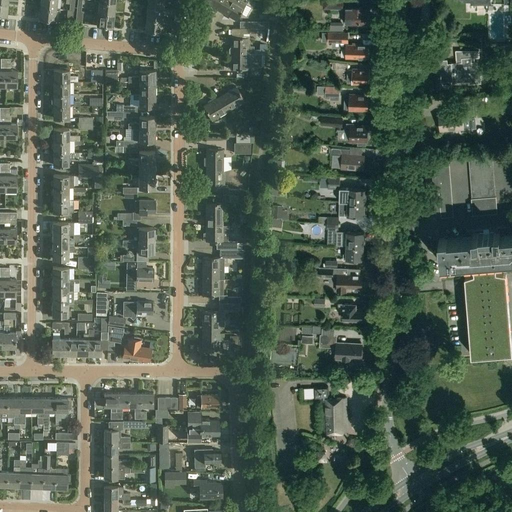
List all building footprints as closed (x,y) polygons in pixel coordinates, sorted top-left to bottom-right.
[(115,2),(99,0),(98,12),(114,14),(115,2)] [(203,0),(217,8),(221,0),(203,0)] [(243,0),(221,0),(217,8),(236,20),(247,2),(243,0)] [(343,0),(331,0),(331,8),(343,8),(343,7),(343,0)] [(0,13),(7,15),(8,2),(0,1),(0,13)] [(146,17),(162,19),(164,7),(147,5),(146,17)] [(38,18),(55,20),(56,8),(40,6),(38,18)] [(368,10),(362,10),(362,8),(353,8),(347,8),(347,7),(343,7),(343,8),(342,22),(353,22),(361,23),(361,25),(367,25),(367,23),(368,23),(368,10)] [(96,24),(113,26),(114,14),(98,12),(96,24)] [(509,13),(497,14),(499,29),(511,28),(509,13)] [(145,29),(161,31),(162,19),(146,17),(145,29)] [(348,32),(328,32),(328,42),(348,43),(348,32)] [(231,45),(229,48),(228,52),(231,52),(248,53),(254,53),(254,45),(250,45),(250,43),(248,43),(248,37),(231,36),(231,45)] [(369,45),(361,45),(361,43),(352,43),(352,45),(347,44),(347,57),(352,57),(352,58),(369,58),(369,56),(370,56),(371,52),(369,51),(369,45)] [(441,72),(442,82),(452,81),(452,83),(470,81),(470,83),(480,82),(479,68),(477,68),(477,62),(471,63),(471,58),(479,57),(479,50),(456,50),(456,51),(457,64),(452,64),(452,63),(447,64),(447,60),(438,60),(439,72),(441,72)] [(254,53),(248,53),(231,52),(231,68),(247,69),(248,60),(257,60),(257,64),(262,64),(262,53),(254,53)] [(17,69),(10,69),(10,58),(6,58),(6,86),(17,86),(17,69)] [(69,81),(69,73),(69,69),(69,66),(63,66),(63,69),(53,69),(53,81),(69,81)] [(134,81),(139,81),(155,81),(155,69),(139,69),(139,76),(129,76),(129,77),(129,81),(134,81)] [(347,70),(347,82),(352,83),(370,84),(370,78),(369,77),(369,70),(353,69),(353,70),(347,70)] [(69,81),(53,81),(53,93),(69,93),(69,81)] [(139,81),(139,93),(155,93),(155,81),(139,81)] [(217,97),(225,112),(244,101),(236,86),(217,97)] [(325,86),(325,96),(339,97),(340,87),(325,86)] [(69,93),(53,93),(53,105),(69,105),(69,93)] [(139,99),(139,106),(155,106),(155,93),(139,93),(133,93),(133,99),(139,99)] [(350,95),(344,95),(344,109),(349,109),(349,110),(369,110),(369,103),(368,103),(368,95),(350,95)] [(203,105),(212,120),(225,112),(217,97),(203,105)] [(461,112),(439,114),(440,131),(475,127),(473,104),(461,106),(461,112)] [(53,117),(69,117),(69,105),(53,105),(53,117)] [(117,111),(107,111),(107,116),(113,117),(113,119),(123,119),(123,117),(137,117),(137,111),(123,111),(119,111),(117,111)] [(320,125),(342,127),(343,116),(321,114),(320,125)] [(133,128),(155,128),(155,116),(139,116),(139,123),(138,123),(137,122),(134,121),(133,123),(129,123),(129,128),(133,128)] [(17,137),(17,123),(5,123),(5,137),(17,137)] [(350,125),(350,126),(346,126),(345,138),(350,139),(350,140),(357,140),(357,145),(366,145),(366,140),(367,141),(367,139),(368,139),(368,133),(367,133),(367,126),(358,126),(358,125),(350,125)] [(74,140),(80,140),(80,134),(69,134),(69,128),(53,128),(53,140),(74,140)] [(155,141),(155,128),(133,128),(133,140),(116,140),(116,146),(123,146),(137,146),(137,140),(139,140),(139,141),(155,141)] [(251,153),(251,136),(244,136),(244,134),(239,134),(239,136),(237,136),(237,142),(234,142),(234,153),(251,153)] [(74,140),(53,140),(53,152),(69,152),(74,152),(74,144),(74,140)] [(204,157),(204,165),(206,165),(206,170),(223,170),(223,148),(206,148),(206,157),(204,157)] [(330,154),(342,155),(341,168),(363,169),(364,156),(349,155),(350,149),(331,148),(330,154)] [(134,164),(139,164),(155,164),(155,151),(139,151),(139,158),(128,158),(128,164),(134,164)] [(74,152),(69,152),(53,152),(53,165),(69,165),(69,158),(74,158),(74,152)] [(10,162),(5,162),(5,190),(17,190),(17,174),(10,174),(10,162)] [(79,164),(79,169),(93,170),(99,170),(102,170),(102,162),(93,162),(93,164),(79,164)] [(139,176),(155,176),(155,164),(139,164),(139,176)] [(206,186),(223,186),(223,170),(206,170),(206,186)] [(74,175),(69,175),(53,174),(53,187),(74,187),(74,175)] [(139,188),(154,188),(155,176),(139,176),(139,188)] [(340,177),(328,176),(328,188),(339,189),(340,177)] [(228,186),(223,187),(223,195),(243,194),(243,188),(228,189),(228,186)] [(53,187),(53,199),(69,199),(69,187),(74,187),(53,187)] [(347,201),(347,202),(364,202),(364,200),(366,200),(367,195),(365,195),(365,188),(345,188),(345,194),(347,194),(347,201)] [(483,197),(471,197),(472,215),(497,213),(495,196),(483,197)] [(53,199),(53,211),(74,211),(74,199),(69,199),(53,199)] [(155,201),(155,200),(136,199),(135,211),(139,212),(139,213),(147,213),(147,212),(154,212),(155,207),(156,207),(157,201),(155,201)] [(364,202),(347,202),(347,201),(339,201),(339,215),(344,215),(344,216),(364,216),(364,202)] [(223,203),(206,203),(206,225),(223,225),(223,203)] [(10,223),(10,218),(16,218),(17,212),(4,212),(4,223),(5,223),(10,223)] [(157,221),(157,213),(147,213),(148,221),(157,221)] [(229,226),(243,226),(243,218),(230,217),(229,226)] [(269,218),(268,225),(281,227),(282,219),(269,218)] [(68,234),(73,234),(74,234),(74,222),(53,222),(53,234),(68,234)] [(10,223),(5,223),(5,228),(5,242),(16,242),(17,228),(10,228),(10,223)] [(223,241),(223,225),(206,225),(206,241),(223,241)] [(138,227),(138,240),(154,240),(154,227),(138,227)] [(345,245),(363,246),(363,244),(365,244),(365,238),(363,238),(363,232),(337,231),(336,244),(345,245)] [(474,272),(465,275),(471,355),(511,352),(505,272),(496,270),(495,258),(511,256),(511,233),(500,235),(499,231),(472,234),(472,237),(447,239),(447,238),(438,239),(440,263),(473,260),(474,272)] [(68,234),(53,234),(53,246),(68,246),(68,234)] [(133,240),(123,240),(123,246),(138,246),(138,252),(154,252),(154,240),(138,240),(133,240)] [(237,241),(222,241),(222,249),(237,249),(237,241)] [(345,253),(343,253),(343,259),(362,259),(363,246),(345,245),(345,253)] [(75,246),(68,246),(53,246),(53,258),(68,258),(68,251),(74,251),(75,246)] [(78,262),(92,263),(96,263),(96,259),(95,259),(95,247),(88,247),(88,257),(78,256),(78,262)] [(244,249),(220,249),(220,257),(224,257),(244,258),(244,249)] [(220,257),(203,257),(203,279),(219,279),(223,279),(224,279),(224,257),(220,257)] [(96,271),(96,263),(92,263),(78,262),(78,268),(88,268),(88,271),(96,271)] [(137,280),(153,280),(153,279),(154,278),(154,274),(153,273),(153,267),(146,267),(146,262),(137,262),(137,268),(133,268),(133,276),(137,276),(137,280)] [(277,265),(264,265),(264,274),(269,274),(269,272),(277,272),(277,265)] [(53,266),(53,279),(68,279),(68,278),(68,267),(53,266)] [(318,276),(320,276),(332,277),(332,267),(319,266),(318,276)] [(16,295),(16,279),(9,279),(10,267),(5,267),(5,295),(16,295)] [(109,279),(106,279),(106,267),(99,267),(98,280),(96,279),(96,284),(98,284),(98,287),(109,287),(109,279)] [(345,287),(361,288),(361,287),(363,286),(363,282),(361,281),(361,274),(337,274),(336,291),(345,291),(345,287)] [(68,279),(53,279),(53,291),(68,291),(74,291),(74,283),(73,283),(73,279),(74,279),(74,278),(68,278),(68,279)] [(203,279),(202,295),(220,295),(223,295),(223,279),(219,279),(203,279)] [(74,291),(68,291),(53,291),(53,303),(68,303),(92,303),(92,299),(73,299),(74,291)] [(220,295),(220,303),(242,303),(242,297),(228,297),(228,295),(223,295),(220,295)] [(145,315),(145,314),(152,314),(152,301),(137,301),(137,302),(124,301),(124,316),(130,316),(134,319),(137,315),(145,315)] [(53,315),(68,315),(68,303),(53,303),(53,315)] [(242,310),(242,303),(220,303),(220,311),(223,311),(223,309),(233,309),(233,310),(242,310)] [(357,320),(358,320),(360,320),(360,319),(361,319),(362,318),(362,317),(362,316),(362,315),(361,314),(361,309),(355,309),(355,304),(337,303),(337,310),(343,311),(342,318),(356,319),(357,320)] [(223,319),(223,311),(220,311),(203,311),(203,327),(219,327),(219,326),(225,326),(225,319),(223,319)] [(108,324),(124,326),(125,318),(109,316),(108,324)] [(4,327),(4,332),(4,347),(16,347),(16,332),(9,332),(10,324),(4,324),(4,320),(4,327)] [(83,333),(83,339),(77,338),(77,354),(88,354),(88,322),(85,322),(85,333),(83,333)] [(93,322),(88,322),(88,354),(101,354),(101,339),(94,339),(94,329),(93,329),(93,322)] [(124,328),(108,325),(108,340),(121,342),(121,344),(125,345),(123,357),(133,358),(133,360),(142,361),(142,360),(149,361),(150,356),(151,355),(152,351),(151,350),(151,349),(140,347),(141,340),(140,340),(140,338),(134,337),(134,339),(128,338),(122,337),(124,328)] [(219,349),(219,327),(203,327),(203,349),(219,349)] [(302,335),(302,342),(312,343),(313,335),(302,335)] [(333,335),(321,335),(320,342),(325,342),(324,346),(336,346),(336,358),(349,358),(349,365),(361,366),(361,359),(360,359),(360,344),(333,342),(333,335)] [(52,338),(52,354),(64,354),(64,338),(52,338)] [(64,354),(77,354),(77,338),(64,338),(64,354)] [(322,433),(323,433),(323,436),(325,436),(326,433),(346,432),(346,397),(328,398),(327,386),(314,387),(315,399),(321,398),(322,433)] [(105,393),(104,393),(104,406),(111,406),(117,406),(117,393),(110,393),(110,390),(105,390),(105,393)] [(123,406),(129,406),(129,393),(117,393),(117,406),(123,406)] [(129,406),(141,406),(141,393),(129,393),(129,406)] [(141,393),(141,406),(153,406),(153,393),(141,393)] [(202,408),(210,408),(210,407),(218,407),(218,394),(202,394),(202,395),(198,395),(198,407),(202,407),(202,408)] [(10,412),(14,416),(19,416),(19,411),(19,398),(8,398),(8,412),(10,412)] [(31,398),(19,398),(19,411),(19,416),(25,416),(25,411),(31,411),(31,398)] [(37,411),(37,424),(43,424),(43,398),(31,398),(31,411),(37,411)] [(49,424),(49,411),(55,411),(55,398),(43,398),(43,424),(49,424)] [(68,411),(68,398),(55,398),(55,411),(55,423),(61,423),(61,417),(64,417),(67,414),(67,411),(68,411)] [(219,421),(209,420),(209,418),(202,418),(203,411),(188,411),(188,427),(219,428),(219,421)] [(168,426),(158,425),(158,441),(168,442),(168,426)] [(219,435),(219,428),(188,427),(188,436),(200,436),(209,436),(209,435),(219,435)] [(104,442),(121,442),(130,442),(130,436),(121,436),(121,430),(104,430),(104,442)] [(345,432),(335,433),(336,443),(346,442),(345,432)] [(235,445),(236,436),(225,435),(224,445),(235,445)] [(130,448),(130,442),(121,442),(104,442),(104,454),(118,454),(118,448),(130,448)] [(159,468),(168,468),(168,443),(159,443),(159,468)] [(220,450),(213,450),(212,448),(194,448),(195,467),(205,466),(205,462),(221,462),(220,450)] [(55,488),(55,468),(53,467),(51,466),(50,466),(50,454),(44,454),(44,460),(43,488),(55,488)] [(118,460),(118,454),(104,454),(104,466),(118,466),(123,466),(130,466),(130,460),(118,460)] [(241,468),(250,469),(251,456),(243,455),(241,468)] [(7,486),(19,487),(20,460),(16,460),(14,460),(14,472),(7,472),(7,486)] [(26,460),(20,460),(19,487),(31,487),(31,472),(31,466),(25,466),(26,460)] [(38,460),(38,468),(38,473),(31,472),(31,487),(43,488),(44,460),(38,460)] [(130,466),(123,466),(118,466),(104,466),(104,478),(118,478),(124,478),(124,472),(130,472),(130,466)] [(144,466),(144,480),(155,480),(155,466),(144,466)] [(68,468),(55,468),(55,488),(67,489),(67,481),(70,481),(71,474),(68,474),(68,468)] [(186,470),(165,471),(165,487),(175,487),(174,484),(186,483),(186,470)] [(214,497),(214,495),(222,495),(222,483),(216,483),(216,481),(201,482),(201,480),(193,480),(194,488),(200,488),(200,497),(214,497)] [(130,493),(123,493),(123,486),(104,486),(104,498),(118,498),(123,498),(130,498),(130,493)] [(104,510),(118,510),(118,498),(104,498),(104,510)]
